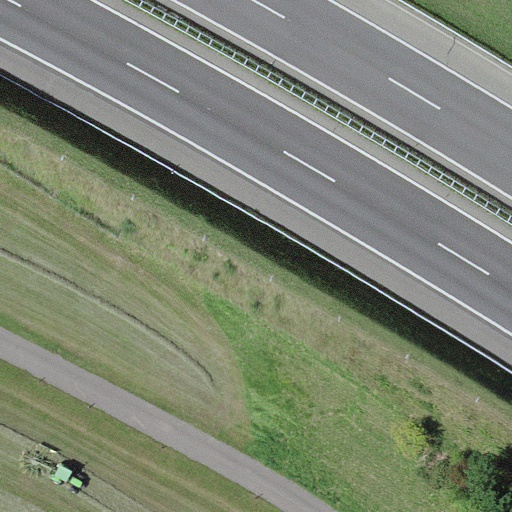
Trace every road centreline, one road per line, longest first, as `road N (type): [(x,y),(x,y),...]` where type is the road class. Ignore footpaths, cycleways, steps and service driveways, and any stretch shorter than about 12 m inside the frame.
road 1 (motorway): [(3,0),(327,178),(511,292)]
road 2 (residential): [(0,344),(309,511)]
road 3 (motorway): [(511,152),(254,0)]
